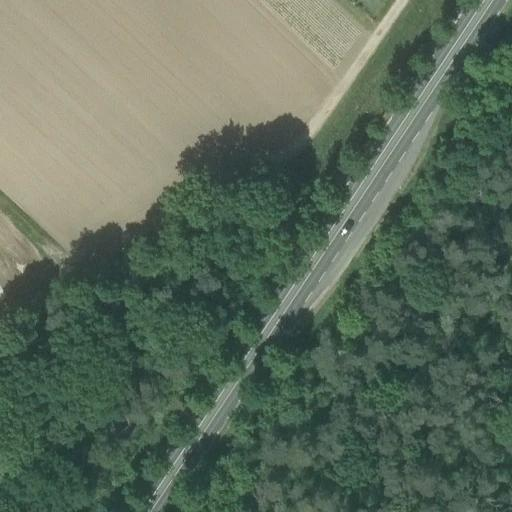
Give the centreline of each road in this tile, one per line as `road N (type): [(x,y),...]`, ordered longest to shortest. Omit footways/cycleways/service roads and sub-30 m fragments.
road 1 (primary): [(146,511),(489,0)]
road 2 (track): [(0,301),(77,252),(268,165)]
road 3 (unclassified): [(268,165),(315,128),(401,0)]
